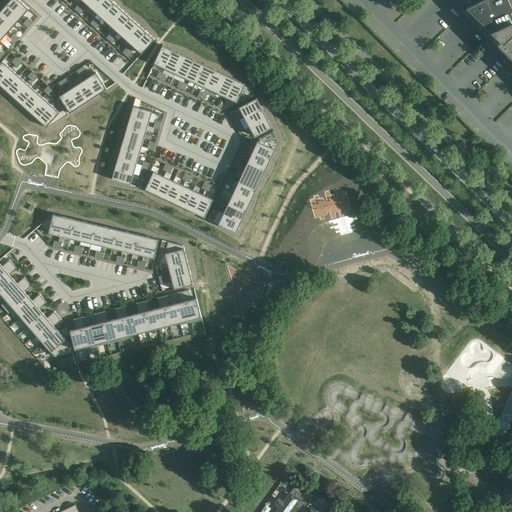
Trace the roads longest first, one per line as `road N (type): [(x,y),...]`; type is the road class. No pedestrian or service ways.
road 1 (secondary): [(244,0),(511,259)]
road 2 (secondary): [(511,225),(277,0)]
road 3 (residential): [(511,150),(401,38)]
road 4 (residential): [(174,110),(233,142),(221,166),(165,140)]
